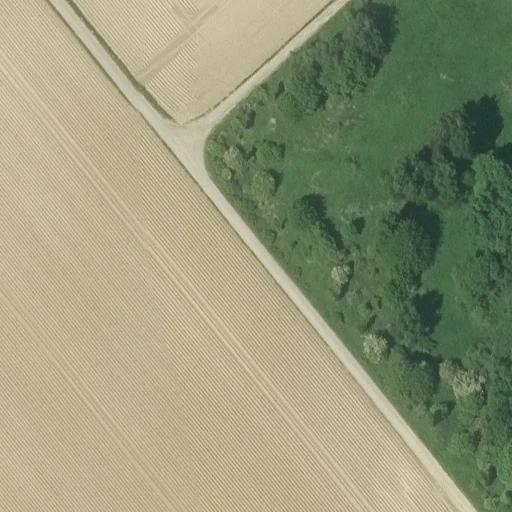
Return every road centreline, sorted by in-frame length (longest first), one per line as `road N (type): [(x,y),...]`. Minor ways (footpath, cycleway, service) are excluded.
road 1 (track): [(473,511),(65,0)]
road 2 (track): [(186,148),(343,0)]
